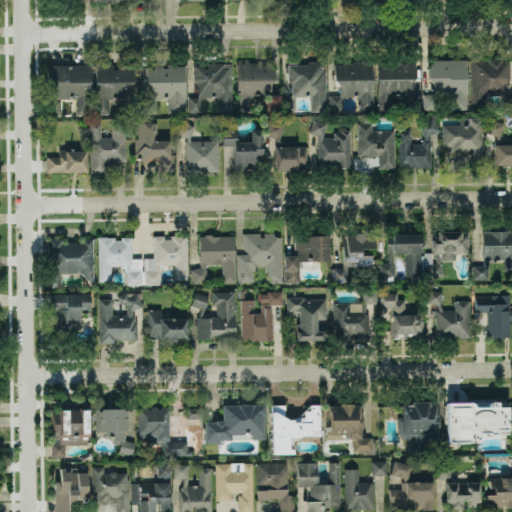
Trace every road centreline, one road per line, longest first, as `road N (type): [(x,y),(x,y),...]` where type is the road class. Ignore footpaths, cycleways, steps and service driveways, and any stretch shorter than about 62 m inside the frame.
road 1 (residential): [(28,511),(20,0)]
road 2 (residential): [(21,34),(511,27)]
road 3 (residential): [(23,206),(511,197)]
road 4 (residential): [(26,376),(511,368)]
